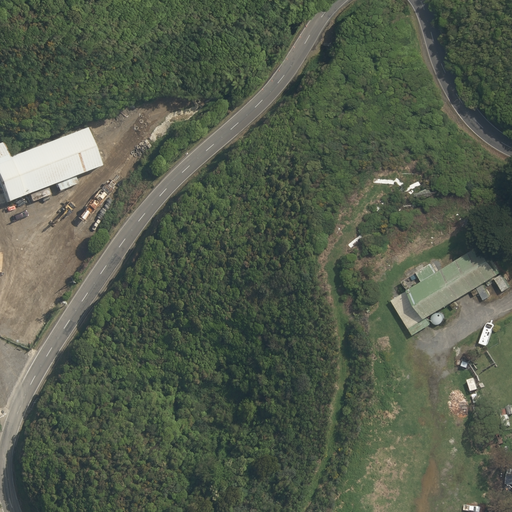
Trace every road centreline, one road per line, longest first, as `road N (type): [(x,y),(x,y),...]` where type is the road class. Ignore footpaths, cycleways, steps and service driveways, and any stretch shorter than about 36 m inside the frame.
road 1 (unclassified): [(12,511),(4,453),(47,356),(152,202),(264,90),(330,0)]
road 2 (unclassified): [(412,0),(457,105),(511,149)]
